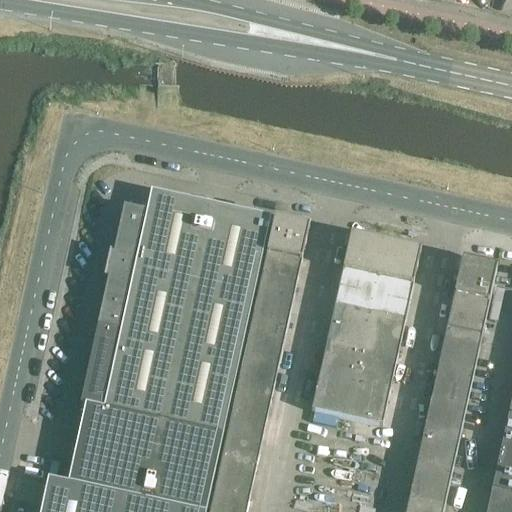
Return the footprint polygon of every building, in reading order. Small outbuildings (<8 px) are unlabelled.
[(48,482),(41,511),(206,511),(271,221),(151,195),(147,215),(123,209),(113,257),(110,255),(104,281),(108,282),(80,407),(85,409),(68,486),(48,482)] [(274,221),(266,257),(302,264),(309,229),(274,221)] [(350,238),(343,273),(378,281),(385,246),(350,238)] [(385,246),(378,281),(413,289),(421,254),(385,246)] [(266,257),(259,292),(294,300),(302,264),(266,257)] [(462,263),(454,298),(489,306),(497,270),(462,263)] [(343,273),(335,309),(370,316),(378,281),(343,273)] [(378,281),(370,316),(405,324),(413,289),(378,281)] [(259,292),(251,327),(286,335),(294,300),(259,292)] [(454,298),(446,333),(481,341),(489,306),(454,298)] [(335,309),(327,344),(362,351),(370,316),(335,309)] [(370,316),(362,351),(397,359),(405,324),(370,316)] [(251,327),(243,362),(278,370),(286,335),(251,327)] [(446,333),(438,368),(474,376),(481,341),(446,333)] [(327,344),(320,375),(355,383),(362,351),(327,344)] [(362,351),(355,383),(390,391),(397,359),(362,351)] [(243,362),(236,395),(271,402),(278,370),(243,362)] [(438,368),(431,401),(466,409),(474,376),(438,368)] [(312,414),(347,422),(355,383),(320,375),(312,414)] [(355,383),(347,422),(382,429),(390,391),(355,383)] [(236,395),(228,432),(263,440),(271,402),(236,395)] [(511,511),(511,398),(487,511),(511,511)] [(431,401),(423,438),(458,446),(466,409),(431,401)] [(228,432),(221,464),(256,471),(263,440),(228,432)] [(423,438),(415,474),(450,481),(458,446),(423,438)] [(221,464),(214,495),(249,503),(256,471),(221,464)] [(415,474),(408,505),(440,511),(443,511),(450,481),(415,474)] [(214,495),(210,511),(247,511),(249,503),(214,495)]
